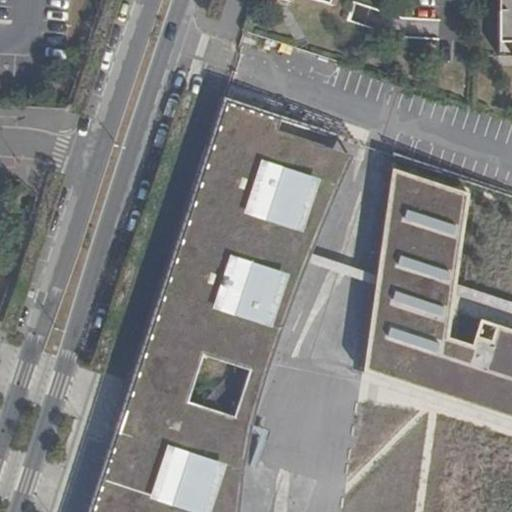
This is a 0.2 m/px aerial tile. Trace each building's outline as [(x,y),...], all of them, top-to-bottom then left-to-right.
[(511,0),(499,0),(499,54),(511,54),(511,0)] [(341,57),(252,27),(246,25),(240,45),(307,68),(335,78),(341,57)] [(240,511),(245,450),(266,357),(359,134),(362,127),(341,120),(224,82),(79,511),(240,511)] [(472,193),(395,168),(365,370),(511,419),(511,328),(482,319),(474,346),(450,338),(472,193)] [(361,511),(397,511),(401,503),(413,506),(411,511),(429,511),(433,501),(466,511),(511,511),(511,481),(446,459),(458,423),(291,368),(261,457),(368,493),(361,511)] [(466,511),(433,501),(429,511),(466,511)] [(401,503),(397,511),(411,511),(413,506),(401,503)]
